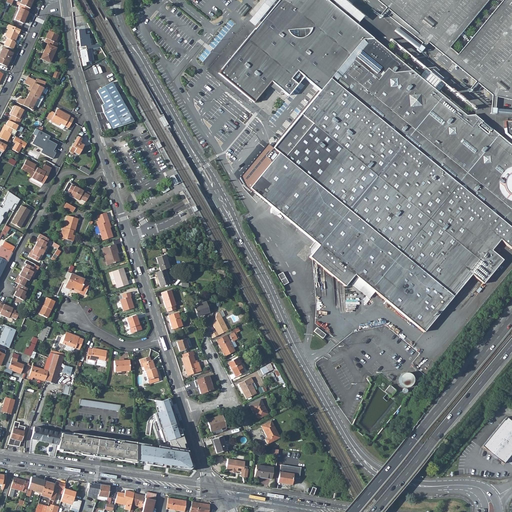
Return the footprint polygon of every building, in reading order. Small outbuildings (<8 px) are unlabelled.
[(32,0),(21,0),(20,3),(18,2),(17,5),(19,6),(18,8),(19,8),(27,12),(32,0)] [(469,116),(466,116),(462,113),(451,103),(445,99),(437,92),(444,84),(435,78),(425,69),(419,77),(411,71),(402,64),(398,60),(393,55),(386,50),(369,36),(361,29),(357,26),(344,15),(347,11),(341,6),(336,2),(332,6),(325,0),(278,0),(268,12),(264,17),(261,22),(218,73),(250,100),(252,102),(253,103),(271,82),(277,87),(288,96),(303,78),(307,80),(320,91),(330,79),(506,224),(511,229),(511,121),(509,122),(503,121),(505,134),(511,139),(511,140),(511,146),(510,145),(505,141),(474,115),(469,116)] [(491,101),(490,113),(511,114),(511,110),(495,109),(496,102),(496,97),(511,100),(511,0),(377,0),(382,4),(388,9),(385,13),(422,43),(420,45),(419,46),(397,28),(394,31),(420,52),(424,47),(428,42),(492,95),(491,101)] [(244,3),(237,12),(242,16),(249,8),(244,3)] [(27,12),(19,8),(14,20),(22,24),(27,12)] [(16,39),(20,30),(8,25),(6,29),(7,29),(4,35),(7,38),(4,45),(13,50),(15,43),(15,42),(14,41),(15,39),(16,39)] [(55,48),(57,43),(55,42),(58,35),(53,32),(54,30),(50,28),(47,35),(45,38),(47,39),(45,42),(47,43),(47,45),(47,44),(40,59),(49,63),(56,48),(55,48)] [(83,36),(83,29),(78,30),(79,47),(85,46),(88,45),(87,35),(83,36)] [(91,61),(93,61),(91,49),(100,47),(98,43),(88,45),(85,46),(86,50),(80,51),(83,66),(88,65),(88,62),(91,61)] [(0,63),(6,67),(12,53),(2,48),(0,51),(0,63)] [(36,79),(35,80),(28,77),(24,84),(29,86),(29,87),(30,87),(28,90),(30,91),(28,94),(37,99),(41,101),(43,97),(43,96),(41,95),(42,93),(41,91),(46,82),(36,79)] [(511,249),(511,248),(511,229),(506,224),(330,79),(320,91),(273,148),(278,153),(249,188),(319,246),(309,257),(313,260),(344,287),(354,275),(423,332),(471,275),(483,284),(502,260),(495,254),(491,251),(500,240),(511,249)] [(112,129),(134,122),(112,82),(97,90),(104,104),(101,105),(104,112),(112,129)] [(33,105),(37,99),(28,94),(26,98),(25,101),(22,99),(19,98),(18,100),(25,103),(24,106),(33,111),(35,106),(33,105)] [(18,125),(25,111),(14,105),(9,114),(11,115),(8,121),(18,125)] [(62,114),(63,113),(57,109),(50,121),(63,128),(64,126),(68,128),(73,119),(69,117),(70,116),(66,114),(65,115),(62,114)] [(18,125),(8,121),(8,120),(5,125),(4,128),(3,127),(0,132),(0,138),(7,142),(11,134),(10,133),(12,129),(15,131),(15,130),(21,132),(23,128),(18,125)] [(50,136),(39,131),(35,129),(33,133),(32,134),(36,136),(31,144),(42,149),(40,153),(52,159),(56,153),(55,152),(53,152),(54,150),(57,144),(48,140),(50,136)] [(24,148),(27,143),(15,137),(13,141),(16,143),(12,149),(18,153),(21,146),(24,148)] [(79,143),(81,139),(77,137),(69,152),(73,154),(74,152),(78,155),(84,145),(79,143)] [(26,160),(21,169),(30,174),(33,175),(31,178),(32,178),(42,184),(51,169),(44,165),(41,169),(41,170),(36,168),(36,169),(34,168),(35,166),(35,165),(26,160)] [(88,175),(90,172),(81,166),(79,170),(88,175)] [(40,188),(42,184),(32,178),(30,182),(40,188)] [(70,186),(71,184),(68,182),(63,191),(70,194),(69,196),(73,198),(78,189),(74,186),(74,187),(70,186)] [(82,192),(83,191),(78,189),(73,198),(77,201),(78,199),(85,202),(90,194),(86,192),(85,194),(82,192)] [(20,199),(8,191),(4,199),(5,199),(2,204),(3,205),(2,208),(0,206),(0,223),(3,218),(2,216),(4,213),(6,212),(7,212),(9,209),(11,210),(14,204),(16,206),(20,199)] [(153,192),(142,199),(145,204),(156,197),(153,192)] [(73,212),(75,208),(66,202),(63,207),(73,212)] [(30,210),(21,205),(11,223),(20,228),(22,224),(22,222),(23,222),(30,210)] [(107,222),(108,222),(107,218),(106,213),(97,216),(98,221),(96,221),(102,240),(112,237),(109,228),(107,222)] [(74,231),(77,219),(67,216),(64,228),(63,228),(60,235),(65,237),(64,239),(72,241),(74,235),(73,235),(71,235),(72,231),(74,231)] [(48,239),(47,238),(39,234),(37,238),(39,239),(38,242),(37,242),(34,246),(44,251),(46,247),(44,246),(48,239)] [(1,245),(0,246),(0,258),(7,261),(8,262),(12,254),(13,253),(12,252),(14,247),(4,242),(2,246),(1,245)] [(116,254),(118,253),(115,244),(102,248),(107,265),(119,261),(117,255),(116,255),(116,254)] [(42,255),(44,251),(34,246),(32,250),(33,251),(31,254),(29,253),(27,256),(36,261),(40,254),(42,255)] [(495,254),(502,260),(506,255),(498,249),(495,254)] [(164,269),(169,268),(164,255),(155,258),(157,262),(158,262),(159,266),(158,266),(160,271),(164,269)] [(38,267),(26,260),(24,263),(26,264),(24,268),(23,267),(21,271),(31,276),(33,272),(35,273),(38,267)] [(128,285),(123,268),(112,272),(113,275),(114,279),(117,288),(128,285)] [(159,286),(169,283),(164,269),(160,271),(155,272),(158,280),(157,280),(159,286)] [(28,281),(31,276),(21,271),(19,276),(20,276),(18,279),(16,278),(14,282),(18,284),(23,286),(27,280),(28,281)] [(70,274),(69,273),(67,272),(62,283),(65,284),(70,274)] [(277,275),(283,285),(288,283),(282,272),(277,275)] [(83,281),(84,280),(70,274),(65,284),(64,288),(70,290),(71,289),(72,287),(74,288),(73,290),(84,295),(89,283),(83,281)] [(357,277),(351,284),(369,298),(374,292),(357,277)] [(27,289),(23,286),(18,284),(16,288),(18,289),(17,292),(15,291),(13,296),(23,301),(25,296),(23,295),(27,289)] [(73,290),(74,288),(72,287),(71,289),(70,290),(84,296),(84,295),(73,290)] [(174,305),(175,305),(170,290),(160,293),(162,299),(163,298),(166,308),(174,305)] [(130,297),(129,292),(121,295),(123,299),(119,300),(123,311),(133,308),(130,297)] [(46,318),(54,301),(46,298),(38,314),(46,318)] [(209,312),(205,302),(193,306),(197,316),(209,312)] [(12,309),(12,308),(8,306),(3,316),(8,318),(9,316),(16,319),(20,310),(16,309),(15,311),(12,309)] [(181,326),(177,313),(167,316),(171,329),(181,326)] [(139,324),(138,325),(137,320),(135,315),(125,318),(130,333),(141,330),(139,324)] [(212,325),(218,335),(228,330),(221,317),(213,321),(212,325)] [(48,327),(43,325),(38,338),(38,339),(43,341),(48,327)] [(313,332),(322,338),(325,335),(317,328),(313,332)] [(71,335),(71,334),(66,332),(61,344),(66,345),(65,348),(66,349),(71,351),(73,351),(74,349),(75,348),(79,350),(83,339),(79,338),(79,337),(74,335),(74,336),(71,335)] [(237,339),(234,333),(233,333),(227,336),(226,335),(216,340),(224,356),(234,351),(233,348),(230,342),(233,340),(237,339)] [(188,349),(185,339),(176,342),(179,351),(188,349)] [(31,356),(35,345),(30,343),(28,349),(26,354),(31,356)] [(92,349),(88,348),(86,360),(90,360),(89,364),(95,365),(96,361),(96,359),(104,361),(108,362),(109,354),(106,354),(106,351),(92,348),(92,349)] [(196,360),(194,361),(192,355),(193,355),(192,351),(181,354),(183,358),(181,358),(187,375),(201,371),(198,362),(197,363),(196,360)] [(33,377),(44,381),(48,371),(49,368),(53,354),(50,353),(48,358),(45,367),(44,367),(43,370),(32,366),(29,376),(33,377)] [(62,356),(55,354),(53,354),(49,368),(48,371),(44,381),(55,384),(63,357),(62,356)] [(16,362),(17,359),(12,357),(10,363),(7,362),(4,371),(11,373),(12,370),(20,374),(23,365),(16,362)] [(152,360),(150,360),(149,357),(139,360),(141,367),(143,367),(147,380),(148,380),(149,384),(158,381),(157,377),(159,376),(157,371),(156,371),(154,368),(152,360)] [(240,364),(240,363),(237,357),(228,363),(230,368),(235,377),(244,372),(240,364)] [(114,372),(129,371),(129,360),(114,361),(114,372)] [(274,371),(277,370),(273,363),(257,371),(260,376),(273,369),(274,371)] [(63,373),(71,374),(72,367),(64,365),(63,373)] [(282,384),(284,383),(277,370),(274,371),(281,384),(282,384)] [(400,386),(413,387),(414,374),(401,373),(400,386)] [(200,394),(212,390),(208,376),(193,381),(195,387),(198,387),(200,394)] [(251,383),(253,382),(250,378),(238,384),(246,398),(256,393),(251,383)] [(69,395),(71,387),(64,385),(62,393),(69,395)] [(384,391),(391,397),(396,391),(390,385),(384,391)] [(168,399),(177,424),(184,421),(176,396),(168,399)] [(10,414),(14,400),(5,397),(1,412),(10,414)] [(120,405),(80,399),(79,406),(119,412),(120,405)] [(173,422),(177,424),(168,399),(166,400),(173,422)] [(258,419),(267,414),(260,399),(249,405),(253,413),(255,412),(258,419)] [(226,427),(223,419),(222,415),(206,420),(210,432),(211,432),(221,428),(226,427)] [(511,421),(506,417),(482,446),(503,463),(504,462),(511,452),(511,421)] [(266,444),(280,437),(271,420),(260,426),(266,438),(264,440),(266,444)] [(18,425),(19,423),(14,421),(7,445),(19,447),(25,427),(18,425)] [(184,445),(191,443),(184,421),(177,424),(177,425),(178,428),(179,429),(184,445)] [(44,442),(47,430),(33,427),(30,439),(44,442)] [(57,445),(60,433),(47,430),(44,442),(57,445)] [(57,445),(56,450),(61,451),(60,452),(72,454),(72,453),(79,454),(79,455),(84,455),(84,454),(87,454),(89,443),(96,444),(97,437),(61,432),(60,433),(57,445)] [(216,454),(227,450),(222,436),(212,439),(214,445),(216,454)] [(104,438),(97,437),(96,444),(89,443),(87,454),(84,454),(84,455),(101,458),(101,457),(102,452),(109,453),(110,446),(103,445),(104,438)] [(135,443),(104,438),(103,445),(110,446),(109,453),(102,452),(101,457),(108,459),(108,458),(116,459),(116,460),(130,462),(130,461),(135,462),(135,443)] [(135,462),(135,463),(156,466),(158,466),(160,464),(159,462),(154,444),(135,442),(135,443),(135,462)] [(244,462),(228,459),(226,470),(230,470),(229,472),(234,473),(234,471),(236,472),(241,472),(240,476),(246,478),(248,469),(243,469),(244,462)] [(280,464),(277,482),(291,485),(292,478),(299,479),(300,467),(280,464)] [(272,467),(255,465),(254,476),(270,479),(272,467)] [(31,477),(26,495),(30,496),(32,490),(41,492),(44,481),(38,479),(31,477)] [(14,478),(8,495),(12,497),(14,489),(22,491),(23,488),(26,489),(28,482),(14,478)] [(35,510),(34,511),(45,511),(47,507),(52,492),(54,484),(44,481),(41,492),(35,510)] [(58,492),(62,494),(64,488),(65,484),(56,482),(54,487),(55,487),(54,490),(58,491),(58,492)] [(100,485),(88,483),(87,492),(88,492),(87,495),(98,497),(100,485)] [(100,485),(98,497),(103,498),(104,496),(107,496),(109,486),(100,485)] [(107,496),(104,509),(112,510),(113,505),(107,503),(109,498),(114,499),(115,496),(115,495),(116,492),(116,491),(117,488),(109,486),(107,496)] [(72,499),(75,492),(64,488),(62,494),(60,502),(71,505),(72,499)] [(129,509),(131,503),(133,493),(134,492),(126,490),(125,493),(117,492),(115,499),(126,502),(124,508),(129,509)] [(141,511),(151,511),(153,507),(156,494),(146,491),(144,501),(143,505),(141,511)] [(47,507),(45,511),(56,511),(57,511),(58,507),(51,505),(55,493),(52,492),(47,507)] [(129,509),(128,511),(131,511),(134,504),(136,505),(136,504),(141,505),(142,501),(143,496),(133,493),(131,503),(129,509)] [(167,498),(166,509),(186,511),(187,511),(189,501),(167,498)] [(71,505),(69,510),(75,511),(77,511),(80,501),(72,499),(71,505)] [(191,502),(188,511),(207,511),(209,504),(191,502)]
